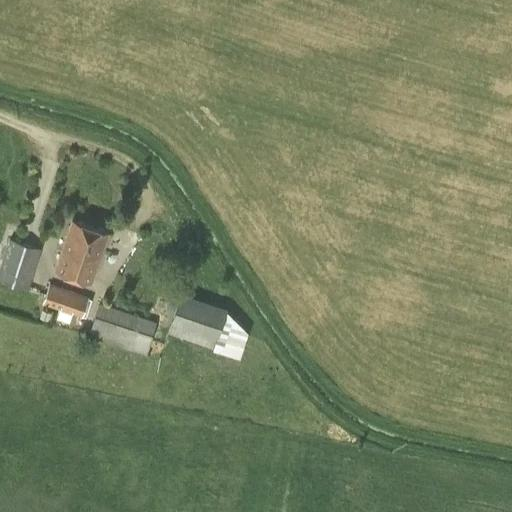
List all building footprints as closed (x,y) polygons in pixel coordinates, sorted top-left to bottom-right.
[(90,282),(108,231),(72,218),(54,270),(90,282)] [(4,229),(0,243),(0,245),(5,247),(0,261),(0,280),(27,289),(40,248),(14,240),(16,233),(4,229)] [(89,296),(49,282),(42,303),(81,317),(89,296)] [(130,297),(117,292),(114,301),(126,306),(130,297)] [(178,296),(171,294),(165,313),(172,315),(178,296)] [(87,336),(145,354),(155,322),(98,303),(87,336)]
